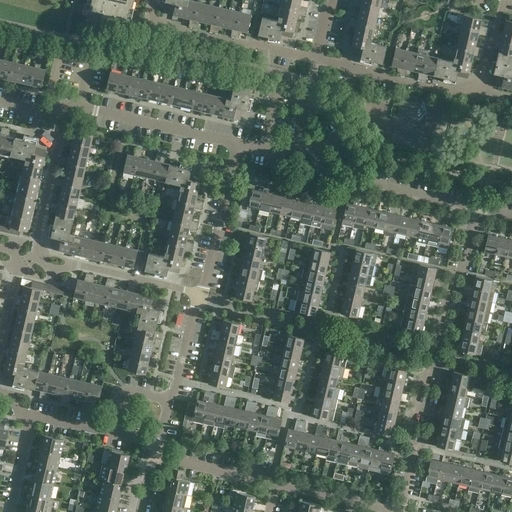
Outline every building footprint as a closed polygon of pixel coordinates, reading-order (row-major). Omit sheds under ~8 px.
[(127,18),(129,12),(130,7),(132,8),(134,0),(92,0),(90,9),(88,8),(85,17),(128,27),(130,18),(127,18)] [(184,17),(188,0),(161,0),(170,2),(167,13),(184,17)] [(193,27),(199,0),(198,0),(198,2),(189,0),(188,0),(184,17),(192,19),(192,21),(190,22),(189,27),(193,27)] [(205,22),(209,5),(199,2),(200,0),(199,0),(193,27),(197,28),(198,24),(196,22),(197,20),(205,22)] [(299,8),(300,0),(282,0),(281,5),(279,5),(279,6),(306,12),(307,8),(303,7),(301,8),(299,8)] [(381,8),(381,7),(354,1),(353,5),(357,6),(357,5),(360,4),(361,5),(359,13),(377,17),(379,7),(381,8)] [(214,32),(220,5),(219,5),(219,7),(209,5),(205,22),(213,24),(213,26),(211,27),(210,31),(214,32)] [(226,27),(230,10),(220,7),(221,5),(220,5),(214,32),(218,33),(219,29),(217,27),(218,25),(226,27)] [(305,16),(306,12),(279,6),(281,7),(279,17),(296,21),(298,12),(299,13),(301,15),(305,16)] [(235,37),(241,10),(240,10),(240,12),(230,10),(226,27),(234,29),(234,30),(232,32),(231,36),(235,37)] [(248,32),(252,15),(241,12),(242,10),(241,10),(235,37),(239,38),(240,34),(238,32),(239,30),(248,32)] [(374,27),(377,17),(359,13),(357,21),(356,21),(354,19),(350,18),(349,22),(376,28),(376,27),(374,27)] [(459,24),(459,25),(486,31),(487,27),(483,26),(481,28),(479,27),(481,19),(464,15),(461,25),(459,24)] [(292,38),(296,21),(279,17),(278,21),(262,17),(258,34),(269,37),(268,41),(279,44),(281,35),(292,38)] [(511,20),(506,19),(503,31),(511,32),(511,20)] [(376,29),(376,28),(349,22),(348,26),(352,27),(355,25),(356,26),(354,34),(372,38),(374,28),(376,29)] [(485,36),(486,31),(459,25),(459,26),(461,26),(459,36),(476,40),(478,32),(480,32),(481,34),(481,35),(485,36)] [(511,32),(503,31),(501,41),(511,43),(511,32)] [(371,42),(372,38),(354,34),(352,45),(351,51),(357,52),(359,51),(362,51),(360,62),(371,65),(372,61),(383,63),(387,46),(371,42)] [(474,48),(476,40),(459,36),(456,46),(455,45),(454,46),(482,52),(483,48),(478,47),(476,49),(474,48)] [(511,43),(501,41),(498,52),(511,54),(511,43)] [(481,57),(482,52),(454,46),(454,47),(456,47),(454,57),(471,61),(473,53),(475,53),(476,55),(476,56),(481,57)] [(401,76),(407,48),(406,48),(405,50),(395,48),(391,65),(400,67),(400,69),(398,70),(397,70),(396,75),(401,76)] [(413,70),(417,53),(407,51),(408,49),(407,48),(401,76),(405,77),(406,72),(404,70),(405,68),(413,70)] [(422,80),(428,53),(429,50),(418,48),(417,53),(413,70),(421,72),(421,74),(419,75),(418,79),(422,80)] [(511,89),(511,54),(498,52),(496,62),(492,61),(489,72),(500,75),(500,78),(499,78),(497,79),(495,85),(511,89)] [(434,75),(438,58),(428,55),(429,54),(428,53),(422,80),(426,81),(427,77),(425,75),(426,73),(434,75)] [(468,78),(471,61),(454,57),(453,61),(438,58),(434,75),(444,77),(443,81),(455,84),(457,73),(460,74),(461,77),(468,78)] [(0,77),(10,79),(14,62),(3,60),(0,73),(0,77)] [(20,82),(24,64),(14,62),(10,79),(20,82)] [(31,84),(35,67),(24,64),(20,82),(31,84)] [(42,87),(46,69),(35,67),(31,84),(42,87)] [(117,91),(121,74),(110,71),(106,89),(117,91)] [(128,93),(132,76),(121,74),(117,91),(128,93)] [(138,96),(142,79),(132,76),(128,93),(138,96)] [(149,98),(153,81),(142,79),(138,96),(149,98)] [(159,101),(163,83),(153,81),(149,98),(159,101)] [(170,103),(174,86),(163,83),(159,101),(170,103)] [(231,99),(227,98),(223,115),(240,119),(241,113),(240,111),(239,111),(240,108),(251,110),(253,99),(250,98),(252,88),(234,83),(231,99)] [(181,106),(185,88),(174,86),(170,103),(181,106)] [(191,108),(195,91),(185,88),(181,106),(191,108)] [(202,111),(206,93),(195,91),(191,108),(202,111)] [(404,92),(399,119),(412,122),(413,117),(422,119),(426,97),(404,92)] [(212,113),(216,96),(206,93),(202,111),(212,113)] [(223,115),(227,98),(216,96),(212,113),(223,115)] [(10,155),(15,138),(6,136),(6,135),(9,133),(10,129),(6,128),(0,152),(0,154),(0,155),(1,153),(10,155)] [(66,135),(65,139),(92,146),(92,145),(90,144),(93,134),(76,130),(74,139),(72,139),(70,136),(66,135)] [(25,140),(15,138),(10,155),(26,159),(25,163),(42,167),(46,150),(40,149),(37,150),(34,150),(37,139),(25,136),(25,140)] [(92,146),(65,139),(64,144),(69,145),(69,144),(71,143),(72,143),(70,152),(88,156),(90,146),(92,146)] [(134,176),(140,149),(136,148),(135,152),(136,155),(136,156),(127,154),(123,171),(133,174),(133,176),(134,176)] [(145,176),(149,159),(140,157),(141,155),(143,154),(144,150),(140,149),(134,176),(135,174),(145,176)] [(86,165),(88,156),(70,152),(69,160),(67,160),(66,157),(61,156),(60,160),(87,167),(88,166),(86,165)] [(155,181),(161,154),(157,153),(156,157),(157,160),(157,161),(149,159),(145,176),(154,179),(154,181),(155,181)] [(166,181),(170,164),(161,162),(162,160),(164,159),(165,155),(161,154),(155,181),(156,179),(166,181)] [(87,168),(87,167),(60,160),(59,165),(64,166),(64,165),(66,164),(68,164),(66,173),(83,177),(85,167),(87,168)] [(180,166),(170,164),(166,181),(181,185),(180,189),(197,193),(201,176),(195,175),(193,176),(193,177),(190,176),(192,165),(181,162),(180,166)] [(40,177),(42,167),(25,163),(22,173),(20,172),(20,173),(40,177)] [(37,188),(40,177),(20,173),(20,174),(22,174),(20,184),(37,188)] [(81,186),(83,177),(66,173),(64,181),(62,181),(61,179),(61,178),(56,177),(55,181),(83,188),(83,187),(81,186)] [(82,189),(83,188),(55,181),(54,186),(59,187),(59,186),(61,185),(63,185),(61,194),(78,198),(80,188),(82,189)] [(35,198),(37,188),(20,184),(18,194),(16,193),(15,194),(35,198)] [(195,201),(197,193),(180,189),(177,199),(176,198),(175,199),(202,205),(203,201),(199,200),(197,202),(195,201)] [(259,208),(263,192),(252,189),(251,194),(252,194),(249,206),(259,208)] [(252,194),(251,194),(243,192),(239,209),(248,211),(249,206),(252,194)] [(269,211),(273,194),(263,192),(259,208),(269,211)] [(32,209),(35,198),(15,194),(15,195),(17,195),(15,205),(32,209)] [(76,207),(78,198),(61,194),(59,202),(57,202),(56,200),(56,199),(51,198),(50,202),(78,209),(78,208),(76,207)] [(280,213),(284,196),(273,194),(269,211),(280,213)] [(291,216),(294,199),(284,196),(280,213),(291,216)] [(201,209),(202,205),(175,199),(175,200),(177,200),(175,210),(192,214),(194,205),(196,206),(197,208),(201,209)] [(301,218),(305,201),(294,199),(291,216),(301,218)] [(310,225),(315,204),(305,201),(301,218),(300,223),(310,225)] [(353,227),(358,202),(354,201),(353,204),(346,203),(343,220),(342,224),(353,227)] [(77,210),(78,209),(50,202),(50,207),(54,208),(54,207),(56,206),(58,206),(56,215),(73,219),(75,209),(77,210)] [(364,224),(368,208),(362,206),(363,203),(358,202),(353,227),(363,229),(364,224)] [(321,228),(326,206),(315,204),(310,225),(321,228)] [(30,219),(32,209),(15,205),(13,215),(11,214),(11,215),(30,219)] [(337,209),(326,206),(321,228),(332,230),(337,209)] [(375,227),(378,210),(368,208),(364,224),(375,227)] [(190,222),(192,214),(175,210),(173,220),(171,219),(170,220),(198,226),(199,222),(194,221),(192,222),(190,222)] [(385,229),(389,213),(378,210),(375,227),(385,229)] [(396,232),(400,215),(389,213),(385,229),(385,232),(387,235),(391,236),(394,234),(395,234),(396,232)] [(27,231),(30,219),(11,215),(10,216),(12,216),(10,226),(13,227),(17,228),(20,229),(27,231)] [(70,252),(73,235),(70,234),(73,219),(56,215),(54,225),(50,224),(47,236),(58,238),(57,241),(54,242),(53,249),(70,252)] [(407,234),(410,218),(400,215),(396,232),(407,234)] [(417,237),(421,220),(410,218),(407,234),(417,237)] [(197,230),(198,226),(170,220),(170,221),(172,221),(170,231),(187,235),(189,227),(191,227),(192,229),(197,230)] [(428,239),(431,222),(421,220),(417,237),(416,241),(427,244),(428,239)] [(438,242),(442,225),(431,222),(428,239),(438,242)] [(453,227),(442,225),(438,242),(437,246),(448,249),(449,244),(450,238),(453,227)] [(185,243),(187,235),(170,231),(168,241),(166,240),(166,241),(193,247),(194,243),(189,242),(187,244),(185,243)] [(250,233),(247,244),(264,247),(266,236),(250,233)] [(495,253),(499,237),(488,234),(484,251),(495,253)] [(80,255),(85,235),(84,235),(83,237),(73,235),(70,252),(80,255)] [(91,257),(95,240),(85,238),(85,236),(85,235),(80,255),(91,257)] [(505,256),(509,239),(499,237),(495,253),(505,256)] [(101,260),(106,240),(105,240),(104,242),(95,240),(91,257),(101,260)] [(112,262),(116,245),(106,242),(106,241),(106,240),(101,260),(112,262)] [(279,250),(286,252),(289,241),(281,240),(279,250)] [(192,251),(193,247),(166,241),(165,242),(167,242),(165,252),(183,256),(184,248),(186,248),(187,250),(192,251)] [(261,258),(264,247),(247,244),(245,254),(261,258)] [(122,265),(127,245),(126,245),(125,247),(116,245),(112,262),(122,265)] [(128,245),(127,245),(122,265),(133,267),(135,260),(141,262),(143,251),(127,247),(128,245)] [(314,248),(311,258),(328,262),(331,251),(314,248)] [(356,249),(353,260),(370,264),(372,253),(356,249)] [(179,273),(183,256),(165,252),(164,256),(148,252),(145,270),(155,272),(154,276),(165,279),(168,268),(171,269),(172,271),(179,273)] [(260,264),(261,258),(245,254),(242,265),(259,268),(259,267),(262,268),(263,264),(260,264)] [(326,273),(328,262),(311,258),(306,257),(304,268),(326,273)] [(375,265),(370,264),(353,260),(351,270),(372,275),(375,265)] [(420,264),(417,275),(434,279),(437,268),(420,264)] [(264,270),(259,268),(242,265),(240,275),(261,280),(264,270)] [(323,283),(326,273),(304,268),(301,278),(306,279),(323,283)] [(370,286),(372,275),(351,270),(348,281),(365,285),(370,286)] [(84,301),(90,274),(86,273),(85,277),(87,280),(86,281),(78,279),(73,296),(84,299),(83,301),(84,301)] [(95,301),(99,284),(91,282),(91,281),(93,279),(94,275),(90,274),(84,301),(85,301),(85,299),(95,301)] [(259,291),(261,280),(240,275),(237,286),(254,290),(254,289),(259,291)] [(432,289),(434,279),(417,275),(415,285),(432,289)] [(476,275),(473,286),(490,290),(493,279),(476,275)] [(105,306),(111,279),(107,278),(106,282),(108,284),(108,286),(99,284),(95,301),(105,304),(104,306),(105,306)] [(116,306),(120,289),(112,287),(112,286),(114,284),(115,280),(111,279),(105,306),(106,306),(106,304),(116,306)] [(321,294),(323,283),(306,279),(304,290),(321,294)] [(363,295),(365,285),(348,281),(346,292),(363,295)] [(126,310),(132,284),(128,283),(127,287),(129,289),(129,291),(120,289),(116,306),(126,308),(125,310),(126,310)] [(137,311),(141,294),(133,292),(133,290),(135,289),(137,284),(132,284),(126,310),(127,311),(127,309),(137,311)] [(41,289),(38,288),(34,287),(31,286),(24,285),(21,296),(39,300),(42,289),(41,289)] [(429,300),(432,289),(415,285),(412,296),(429,300)] [(252,301),(254,290),(237,286),(235,297),(252,301)] [(495,291),(490,290),(473,286),(471,297),(492,302),(495,291)] [(321,294),(304,290),(299,289),(297,299),(318,304),(321,294)] [(360,306),(363,295),(346,292),(343,302),(360,306)] [(158,298),(141,294),(137,311),(141,312),(138,327),(155,331),(157,321),(161,322),(164,311),(153,308),(154,305),(157,304),(158,298)] [(427,310),(429,300),(412,296),(408,295),(405,305),(427,310)] [(37,310),(39,300),(21,296),(19,306),(39,311),(39,310),(37,310)] [(490,312),(492,302),(471,297),(468,307),(490,312)] [(316,315),(318,304),(297,299),(294,310),(316,315)] [(358,317),(360,306),(343,302),(341,313),(358,317)] [(424,321),(427,310),(405,305),(403,316),(424,321)] [(38,312),(39,311),(19,306),(17,317),(34,321),(36,311),(38,312)] [(487,323),(490,312),(468,307),(466,318),(487,323)] [(422,332),(424,321),(403,316),(400,327),(422,332)] [(32,331),(34,321),(17,317),(14,328),(34,332),(34,331),(32,331)] [(485,334),(487,323),(466,318),(463,329),(480,332),(480,333),(485,334)] [(223,319),(221,330),(238,334),(240,323),(223,319)] [(153,340),(155,331),(138,327),(135,337),(133,336),(133,337),(160,343),(161,340),(157,339),(155,340),(153,340)] [(33,333),(34,332),(14,328),(12,338),(29,342),(32,332),(33,333)] [(478,343),(480,333),(480,332),(463,329),(461,339),(478,343)] [(235,345),(238,334),(221,330),(218,341),(235,345)] [(409,330),(408,337),(414,339),(416,332),(409,330)] [(287,334),(285,345),(302,349),(304,338),(287,334)] [(159,348),(160,343),(133,337),(133,338),(135,338),(133,348),(150,352),(152,344),(153,344),(155,346),(155,347),(159,348)] [(27,352),(29,342),(12,338),(9,349),(29,353),(29,352),(27,352)] [(483,344),(478,343),(461,339),(459,350),(480,355),(483,344)] [(233,355),(235,345),(218,341),(216,351),(233,355)] [(299,359),(302,349),(285,345),(283,355),(299,359)] [(148,361),(150,352),(133,348),(130,358),(129,357),(128,358),(156,364),(157,361),(152,359),(152,360),(150,361),(148,361)] [(29,354),(29,353),(9,349),(7,359),(24,363),(27,353),(29,354)] [(230,366),(233,355),(216,351),(214,362),(230,366)] [(326,351),(323,362),(345,367),(347,356),(326,351)] [(297,370),(299,359),(283,355),(280,366),(297,370)] [(155,369),(156,364),(128,358),(128,359),(130,359),(128,370),(145,374),(147,365),(149,365),(150,367),(150,368),(155,369)] [(35,388),(39,371),(23,367),(24,363),(7,359),(3,376),(9,377),(11,376),(12,375),(14,376),(12,387),(24,390),(24,386),(35,388)] [(235,367),(230,366),(214,362),(211,372),(232,377),(233,377),(235,367)] [(342,378),(345,367),(323,362),(321,373),(338,377),(342,378)] [(383,376),(387,377),(408,382),(409,377),(405,376),(407,370),(385,365),(383,376)] [(294,380),(297,370),(280,366),(278,377),(294,380)] [(43,398),(50,371),(49,371),(48,373),(39,371),(35,388),(43,390),(42,391),(40,393),(39,397),(43,398)] [(56,393),(60,375),(50,373),(50,371),(43,398),(47,399),(48,395),(47,392),(47,391),(56,393)] [(454,371),(451,382),(468,386),(473,387),(475,376),(454,371)] [(230,387),(232,377),(211,372),(209,383),(225,387),(226,386),(230,387)] [(335,387),(338,377),(321,373),(318,383),(335,387)] [(64,403),(71,376),(70,376),(69,378),(60,375),(56,393),(64,395),(63,396),(61,398),(60,402),(64,403)] [(77,398),(81,380),(71,378),(71,376),(64,403),(68,404),(69,400),(68,397),(68,396),(77,398)] [(292,391),(294,380),(278,377),(275,387),(292,391)] [(407,386),(408,382),(387,377),(385,388),(402,391),(403,385),(407,386)] [(85,408),(92,381),(91,380),(90,382),(81,380),(77,398),(85,400),(85,401),(82,403),(81,407),(85,408)] [(92,381),(85,408),(89,409),(90,405),(89,402),(89,401),(98,403),(102,385),(92,383),(92,381)] [(465,396),(468,386),(451,382),(449,393),(465,396)] [(335,387),(318,383),(316,394),(337,399),(340,388),(335,387)] [(290,402),(292,391),(275,387),(273,398),(290,402)] [(399,402),(402,391),(385,388),(380,387),(378,397),(382,398),(399,402)] [(215,421),(218,404),(213,403),(213,402),(212,399),(213,398),(214,398),(215,393),(210,392),(209,397),(208,402),(204,418),(215,421)] [(469,397),(465,396),(449,393),(446,403),(463,407),(467,408),(469,397)] [(335,409),(337,399),(316,394),(314,404),(335,409)] [(204,418),(208,402),(209,397),(204,396),(203,400),(197,399),(196,404),(188,402),(184,419),(193,421),(194,416),(204,418)] [(229,406),(231,397),(226,396),(225,401),(226,401),(226,402),(224,404),(224,405),(218,404),(215,421),(214,425),(224,428),(225,423),(229,406)] [(236,426),(240,409),(234,408),(234,407),(233,404),(234,403),(235,403),(236,398),(231,397),(229,406),(225,423),(236,426)] [(397,412),(399,402),(382,398),(380,409),(397,412)] [(246,428),(252,402),(247,400),(246,406),(247,406),(247,407),(245,409),(245,410),(240,409),(236,426),(246,428)] [(257,431),(261,414),(255,412),(255,411),(254,409),(255,408),(256,408),(257,403),(252,402),(246,428),(257,431)] [(461,417),(463,407),(446,403),(444,414),(461,417)] [(332,420),(335,409),(314,404),(311,415),(332,420)] [(271,416),(273,406),(268,405),(267,411),(269,411),(268,412),(266,414),(266,415),(261,414),(257,431),(256,435),(266,438),(271,416)] [(278,408),(273,406),(271,416),(266,438),(277,440),(282,419),(276,417),(278,408)] [(397,412),(380,409),(375,408),(373,418),(378,419),(394,423),(397,412)] [(465,419),(461,417),(444,414),(441,424),(458,428),(463,429),(465,419)] [(511,429),(511,418),(510,418),(506,417),(503,427),(511,429)] [(3,420),(0,419),(0,447),(4,449),(9,430),(2,428),(4,421),(3,420)] [(392,434),(394,423),(378,419),(375,430),(392,434)] [(295,448),(301,421),(296,420),(294,430),(288,428),(284,445),(295,448)] [(306,450),(309,433),(304,432),(306,422),(301,421),(295,448),(306,450)] [(456,439),(458,428),(441,424),(439,435),(456,439)] [(320,436),(322,426),(317,425),(315,435),(309,433),(306,450),(316,453),(320,436)] [(327,455),(331,438),(325,437),(327,427),(322,426),(320,436),(316,453),(327,455)] [(511,440),(511,429),(503,427),(501,438),(511,440)] [(336,462),(342,436),(344,431),(339,430),(336,440),(331,438),(327,455),(326,460),(336,462)] [(347,465),(352,443),(346,442),(349,432),(344,431),(342,436),(336,462),(347,465)] [(45,435),(41,450),(61,454),(64,439),(45,435)] [(358,467),(364,441),(365,436),(360,435),(358,444),(352,443),(347,465),(358,467)] [(461,440),(456,439),(439,435),(436,446),(458,451),(461,440)] [(368,469),(373,448),(367,447),(370,437),(365,436),(364,441),(358,467),(368,469)] [(511,451),(511,440),(501,438),(498,448),(503,449),(511,451)] [(379,472),(385,446),(386,441),(381,440),(379,449),(373,448),(368,469),(379,472)] [(391,442),(386,441),(385,446),(379,472),(390,474),(391,470),(395,453),(389,452),(391,442)] [(511,463),(511,451),(503,449),(500,460),(511,463)] [(57,469),(61,454),(41,450),(38,464),(57,469)] [(110,450),(107,465),(126,470),(130,454),(110,450)] [(438,478),(441,461),(430,459),(427,475),(438,478)] [(448,480),(452,464),(441,461),(438,478),(448,480)] [(54,484),(57,469),(38,464),(35,479),(54,484)] [(126,470),(107,465),(103,464),(100,479),(103,480),(123,484),(126,470)] [(459,483),(462,466),(452,464),(448,480),(459,483)] [(469,485),(473,468),(462,466),(459,483),(469,485)] [(171,476),(168,490),(187,494),(191,495),(195,480),(182,477),(183,470),(174,468),(172,477),(171,476)] [(480,488),(484,471),(473,468),(469,485),(468,490),(479,493),(480,488)] [(491,490),(494,473),(484,471),(480,488),(491,490)] [(501,493),(505,476),(494,473),(491,490),(501,493)] [(511,495),(511,493),(511,477),(505,476),(501,493),(511,495)] [(50,498),(54,484),(35,479),(31,494),(50,498)] [(119,499),(123,484),(103,480),(100,494),(119,499)] [(184,507),(187,494),(168,490),(165,503),(184,507)] [(236,492),(233,505),(252,509),(255,496),(236,492)] [(50,499),(50,498),(31,494),(28,509),(42,511),(50,511),(53,499),(50,499)] [(109,511),(116,511),(119,499),(100,494),(97,509),(109,511)] [(292,506),(291,510),(301,511),(319,511),(321,505),(302,500),(300,509),(297,509),(298,506),(293,505),(292,506)] [(185,511),(187,508),(184,507),(165,503),(162,511),(185,511)]
